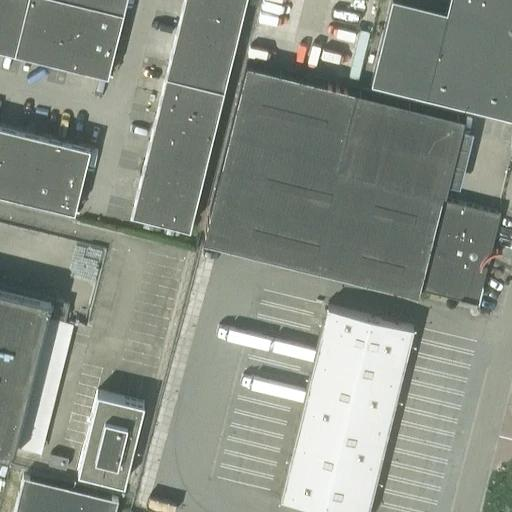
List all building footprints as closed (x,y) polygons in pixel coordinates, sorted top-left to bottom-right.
[(107,72),(122,9),(124,0),(0,0),(0,46),(111,74),(112,73),(107,72)] [(189,226),(206,156),(243,0),(182,0),(153,119),(130,212),(189,226)] [(511,0),(447,0),(434,55),(380,42),(370,80),(511,114),(511,0)] [(461,116),(246,63),(202,239),(417,293),(418,287),(477,301),(499,212),(441,197),(461,116)] [(0,191),(49,203),(78,210),(78,209),(73,208),(88,146),(93,148),(94,146),(0,123),(0,191)] [(0,452),(11,455),(49,299),(48,299),(48,298),(0,285),(0,452)] [(55,299),(51,317),(64,320),(68,302),(55,299)] [(327,303),(280,496),(343,511),(366,511),(413,324),(327,303)] [(76,471),(123,482),(143,401),(96,390),(76,471)] [(65,457),(50,453),(47,464),(62,468),(65,457)] [(22,474),(12,511),(113,511),(117,497),(22,474)]
